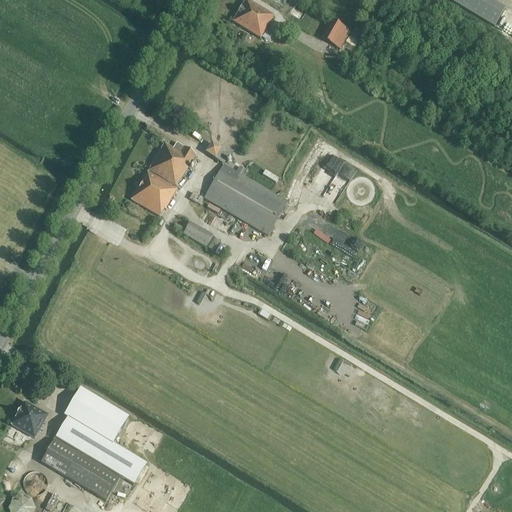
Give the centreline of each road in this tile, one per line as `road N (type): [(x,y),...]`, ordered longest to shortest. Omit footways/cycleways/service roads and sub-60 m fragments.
road 1 (tertiary): [(0,339),(194,0)]
road 2 (track): [(502,449),(255,300),(217,287)]
road 3 (track): [(217,287),(239,254),(229,237),(183,206),(203,166),(197,147),(112,97)]
road 4 (track): [(217,287),(74,212)]
